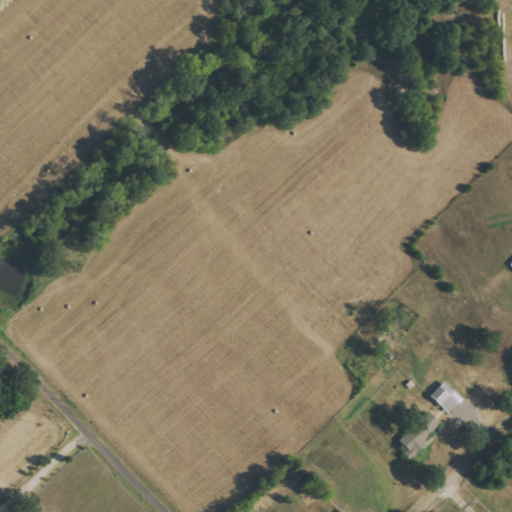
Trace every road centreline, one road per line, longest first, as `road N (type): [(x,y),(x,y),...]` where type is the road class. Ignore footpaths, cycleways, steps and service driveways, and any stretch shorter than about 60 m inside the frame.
road 1 (residential): [(0,359),(144,511)]
road 2 (residential): [(426,511),(511,420)]
